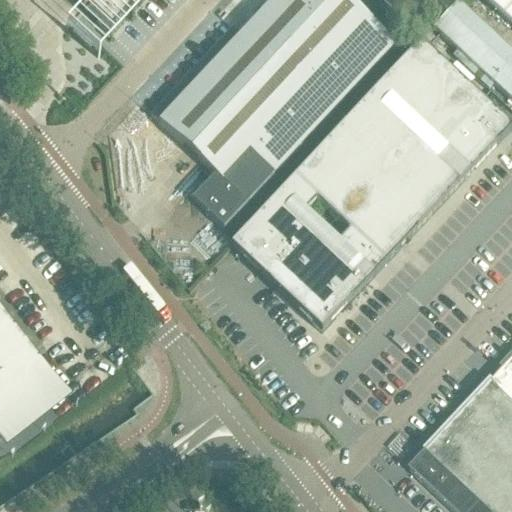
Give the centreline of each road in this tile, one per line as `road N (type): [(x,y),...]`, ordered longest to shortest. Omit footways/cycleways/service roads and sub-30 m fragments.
road 1 (unclassified): [(302,504),(511,292)]
road 2 (unclassified): [(218,401),(41,180)]
road 3 (unclassified): [(41,180),(207,0)]
road 4 (unclassified): [(218,401),(63,511)]
road 5 (unclassified): [(117,511),(235,422)]
